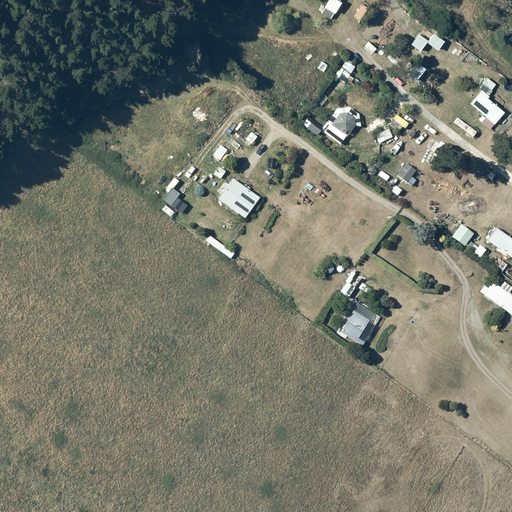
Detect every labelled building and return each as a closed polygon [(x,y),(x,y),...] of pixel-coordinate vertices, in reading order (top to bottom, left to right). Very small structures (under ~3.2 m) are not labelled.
[(330,18),(334,11),(339,0),(325,0),(323,6),(319,13),(330,18)] [(443,39),(433,31),(426,41),(436,48),(443,39)] [(426,39),(417,32),(409,43),(418,49),(426,39)] [(233,53),(251,68),(260,75),(266,68),(258,62),(261,58),(253,52),(254,51),(243,41),(233,53)] [(353,77),(349,74),(355,66),(346,58),(333,74),(343,82),(345,79),(350,82),(353,77)] [(327,64),(320,60),(316,67),(323,71),(327,64)] [(481,122),(489,128),(504,111),(480,91),(470,103),(486,116),(481,122)] [(323,132),(339,144),(346,135),(357,121),(341,108),(330,123),(323,132)] [(312,118),(306,115),(301,124),(317,132),(320,127),(310,121),(312,118)] [(397,134),(392,126),(372,136),(377,144),(397,134)] [(257,135),(250,130),(244,139),(251,144),(257,135)] [(422,171),(406,160),(396,176),(412,186),(422,171)] [(245,185),(234,177),(218,198),(245,218),(259,198),(244,187),(245,185)] [(166,194),(157,189),(150,199),(158,205),(166,194)] [(186,206),(179,199),(173,206),(180,212),(186,206)] [(174,211),(165,204),(161,209),(170,216),(174,211)] [(473,232),(460,222),(450,235),(464,245),(473,232)] [(511,254),(511,239),(495,228),(486,240),(511,257),(511,254)] [(511,287),(495,275),(487,287),(484,285),(479,292),(511,315),(511,287)] [(376,323),(351,308),(338,331),(362,346),(376,323)]
